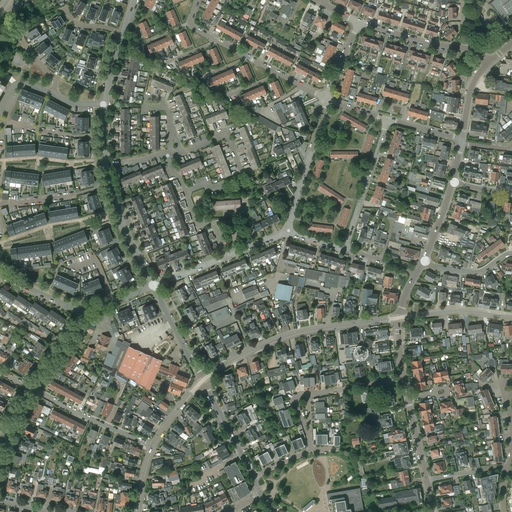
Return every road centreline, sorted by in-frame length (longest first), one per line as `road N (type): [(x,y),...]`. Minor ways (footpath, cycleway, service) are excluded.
road 1 (residential): [(202,380),(293,333),(399,317)]
road 2 (residential): [(185,192),(241,173),(225,134),(180,150)]
road 3 (residential): [(190,22),(142,43),(146,55),(164,63),(215,39)]
road 4 (residential): [(490,62),(473,50),(358,21)]
road 5 (residential): [(287,232),(325,98)]
road 6 (residential): [(343,248),(387,119)]
road 7 (residential): [(153,446),(31,389)]
road 8 (residential): [(246,56),(203,77),(221,95),(277,72)]
road 9 (residential): [(153,285),(106,164)]
